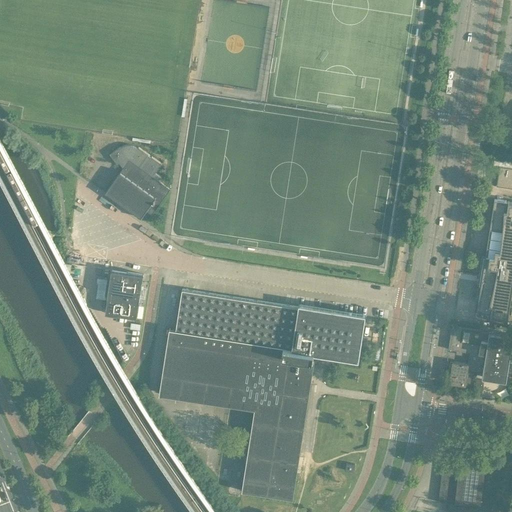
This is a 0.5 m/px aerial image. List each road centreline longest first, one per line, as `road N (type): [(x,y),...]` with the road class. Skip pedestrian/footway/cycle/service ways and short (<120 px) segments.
road 1 (residential): [(399,297),(162,256),(78,186)]
road 2 (tertiary): [(434,303),(485,0)]
road 3 (tertiary): [(461,0),(417,300)]
